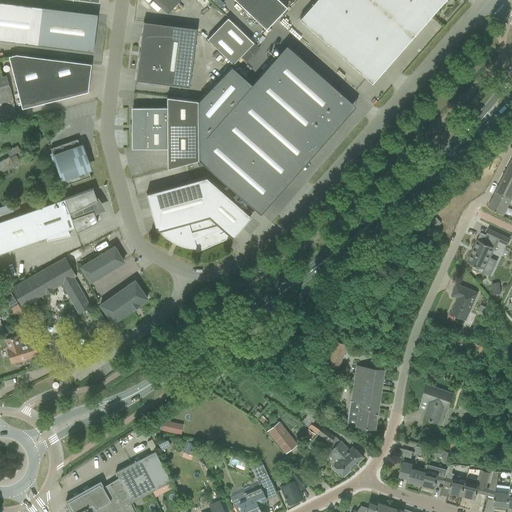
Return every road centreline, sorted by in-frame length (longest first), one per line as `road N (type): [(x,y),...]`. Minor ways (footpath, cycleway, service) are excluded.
road 1 (secondary): [(115,405),(276,296),(469,132)]
road 2 (unclassified): [(187,274),(231,266),(272,235),(486,0)]
road 3 (unclassified): [(124,0),(111,149),(133,234),(145,251),(187,274)]
road 4 (residential): [(366,478),(387,439),(423,309),(470,211)]
road 5 (unclassified): [(78,375),(173,304),(187,274)]
